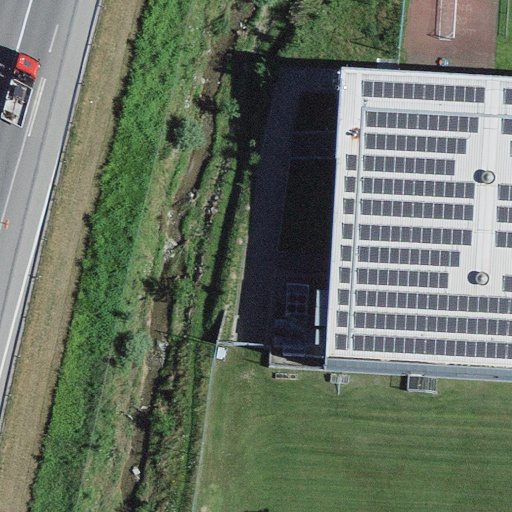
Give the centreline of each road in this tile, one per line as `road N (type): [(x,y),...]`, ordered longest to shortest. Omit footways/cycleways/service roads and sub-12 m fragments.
road 1 (track): [(239,0),(124,511)]
road 2 (motorway): [(0,186),(39,0)]
